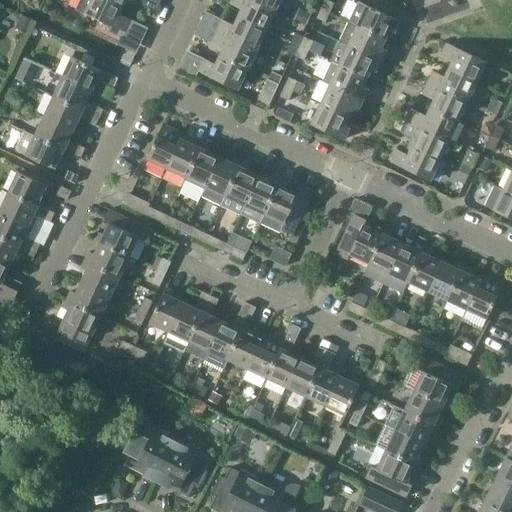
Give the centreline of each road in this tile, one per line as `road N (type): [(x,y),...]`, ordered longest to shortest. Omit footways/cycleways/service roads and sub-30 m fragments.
road 1 (residential): [(29,310),(138,77)]
road 2 (residential): [(349,177),(138,77)]
road 3 (residential): [(511,257),(349,177)]
road 4 (residential): [(428,511),(491,383),(511,359)]
road 5 (residential): [(349,177),(284,310)]
